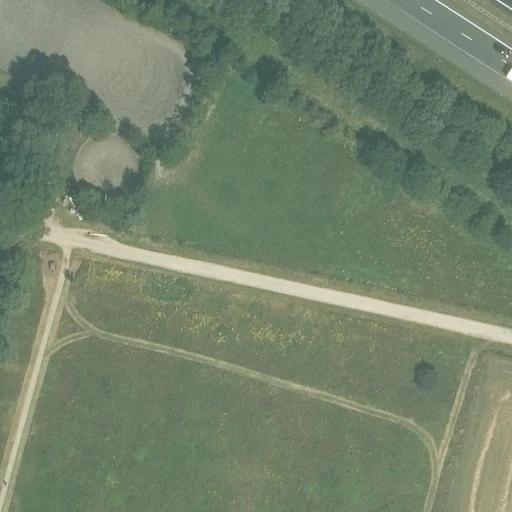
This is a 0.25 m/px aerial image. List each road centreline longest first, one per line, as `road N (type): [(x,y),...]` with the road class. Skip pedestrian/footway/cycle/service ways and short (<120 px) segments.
road 1 (track): [(511,338),(70,241)]
road 2 (motorway): [(394,0),(511,74)]
